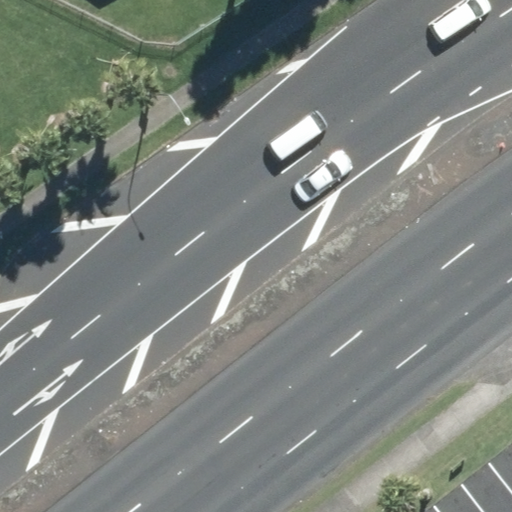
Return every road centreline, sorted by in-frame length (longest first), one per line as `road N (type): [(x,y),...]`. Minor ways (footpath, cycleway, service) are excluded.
road 1 (primary): [(0,387),(262,169),(503,0)]
road 2 (primary): [(511,221),(195,488)]
